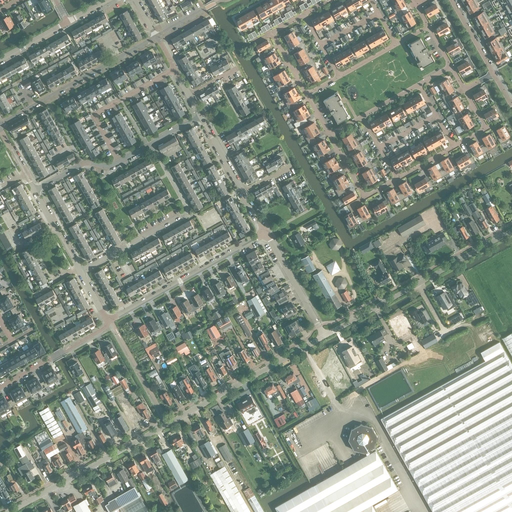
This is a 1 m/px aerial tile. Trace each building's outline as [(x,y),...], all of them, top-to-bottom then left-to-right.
[(51,6),(47,0),(44,0),(44,1),(43,0),(42,0),(37,3),(43,13),(49,9),(48,8),(51,6)] [(271,0),(268,2),(273,12),(279,9),(273,0),(271,0)] [(281,0),(273,0),(279,9),(284,6),(281,0)] [(351,12),(357,9),(351,0),(348,0),(346,0),(345,1),(346,2),(345,2),(351,12)] [(351,0),(357,9),(356,7),(361,4),(362,6),(358,0),(351,0)] [(396,15),(402,11),(400,8),(406,5),(405,5),(406,5),(405,2),(404,2),(402,0),(401,0),(392,6),(395,11),(394,12),(396,15)] [(431,6),(429,8),(425,9),(429,16),(438,11),(439,11),(435,4),(437,3),(434,0),(429,3),(431,6)] [(469,0),(464,3),(465,5),(464,5),(466,8),(478,2),(476,0),(469,0)] [(504,5),(507,9),(511,6),(511,0),(503,5),(503,6),(504,5)] [(268,2),(262,5),(269,17),(268,15),(273,12),(268,2)] [(466,8),(468,12),(469,11),(470,13),(479,8),(476,3),(478,2),(466,8)] [(161,3),(153,7),(155,12),(163,8),(161,3)] [(343,3),(342,4),(342,3),(339,4),(340,5),(337,7),(342,15),(347,12),(343,3)] [(269,17),(262,5),(257,8),(263,20),(269,17)] [(336,18),(342,15),(337,7),(334,8),(334,7),(331,9),(332,10),(331,10),(336,18)] [(163,8),(155,12),(158,17),(166,12),(163,8)] [(127,10),(120,14),(123,20),(130,16),(127,10)] [(256,15),(253,10),(253,11),(247,14),(253,23),(258,20),(259,20),(257,16),(256,15)] [(326,13),(323,14),(328,23),(333,20),(329,11),(328,11),(325,12),(326,13)] [(402,23),(412,17),(411,15),(411,14),(410,11),(409,12),(409,11),(404,14),(402,11),(396,15),(398,18),(399,18),(402,23)] [(487,17),(484,11),(473,17),(474,19),(474,20),(476,23),(487,17)] [(166,12),(158,17),(161,22),(169,17),(166,12)] [(99,16),(103,24),(109,21),(104,13),(99,16)] [(17,23),(20,29),(26,26),(22,20),(18,14),(14,17),(17,23)] [(247,14),(242,17),(247,26),(253,23),(247,14)] [(320,16),(318,18),(323,28),(324,28),(323,26),(328,23),(323,14),(323,15),(322,14),(320,15),(320,16)] [(9,16),(7,18),(6,17),(0,20),(1,21),(0,21),(0,26),(2,30),(5,29),(5,30),(12,26),(11,25),(14,24),(9,16)] [(94,19),(98,27),(103,24),(99,16),(94,19)] [(130,16),(123,20),(126,25),(133,21),(130,16)] [(247,26),(242,17),(237,20),(236,20),(242,30),(242,29),(247,26)] [(414,19),(414,20),(412,17),(402,23),(405,29),(415,23),(415,22),(416,22),(414,19)] [(487,17),(476,23),(478,26),(479,28),(490,21),(487,17)] [(323,28),(318,18),(315,19),(314,18),(312,20),(312,21),(318,31),(323,28)] [(88,22),(92,30),(98,27),(94,19),(88,22)] [(215,31),(214,29),(208,19),(203,22),(207,29),(208,31),(211,29),(213,32),(215,31)] [(447,22),(445,19),(439,22),(441,25),(436,28),(439,35),(440,35),(449,29),(449,30),(449,29),(446,23),(447,22)] [(133,21),(126,25),(129,31),(136,27),(133,21)] [(490,21),(479,28),(480,29),(479,30),(481,33),(493,26),(490,21)] [(83,25),(87,33),(92,30),(88,22),(83,25)] [(207,29),(203,22),(197,25),(203,35),(205,37),(207,36),(205,33),(208,31),(207,29)] [(77,28),(81,36),(87,33),(83,25),(77,28)] [(203,35),(197,25),(192,28),(196,35),(200,33),(201,37),(203,35)] [(493,26),(481,33),(483,36),(484,36),(485,38),(494,33),(491,28),(493,27),(493,26)] [(132,36),(139,32),(136,27),(129,31),(132,36)] [(72,32),(76,39),(81,36),(77,28),(72,32)] [(192,28),(187,31),(193,41),(195,40),(193,37),(196,35),(192,28)] [(383,30),(378,33),(382,41),(388,38),(383,30)] [(193,41),(187,31),(182,34),(186,41),(189,39),(191,42),(193,41)] [(284,36),(288,42),(296,37),(293,31),(284,36)] [(139,32),(132,36),(135,42),(142,38),(139,32)] [(382,41),(378,33),(372,36),(377,44),(382,41)] [(67,34),(62,37),(66,45),(71,42),(67,34)] [(177,37),(182,47),(188,44),(186,41),(182,34),(177,37)] [(371,48),(377,44),(372,36),(366,39),(371,48)] [(62,37),(56,40),(60,48),(66,45),(62,37)] [(182,47),(177,37),(171,40),(177,50),(182,47)] [(288,42),(291,47),(296,44),(298,48),(304,44),(302,40),(299,42),(296,37),(288,42)] [(460,49),(460,48),(463,47),(458,37),(450,41),(452,45),(447,47),(447,48),(450,54),(451,54),(460,49)] [(427,50),(428,50),(426,47),(426,48),(420,38),(421,38),(420,38),(410,43),(411,45),(410,46),(415,56),(415,57),(417,56),(420,61),(417,62),(419,67),(422,66),(423,67),(434,61),(435,61),(431,54),(431,55),(430,55),(429,53),(427,50)] [(499,43),(496,38),(487,43),(488,45),(487,45),(489,49),(501,42),(500,42),(499,43)] [(56,40),(51,43),(55,51),(60,48),(56,40)] [(257,53),(270,45),(267,40),(254,47),(257,53)] [(364,41),(358,44),(363,52),(369,49),(364,41)] [(491,52),(492,52),(492,53),(503,47),(501,42),(489,49),(491,52)] [(51,43),(45,46),(50,54),(55,51),(51,43)] [(304,44),(298,48),(299,51),(294,53),(298,59),(308,53),(305,48),(306,47),(304,44)] [(358,44),(352,47),(357,55),(363,52),(358,44)] [(50,54),(45,46),(40,49),(44,57),(50,54)] [(349,60),(355,57),(349,46),(343,50),(349,60)] [(503,47),(492,53),(493,55),(495,58),(506,52),(503,47)] [(40,49),(35,52),(39,60),(44,57),(40,49)] [(94,53),(98,61),(104,57),(100,50),(94,53)] [(343,50),(337,53),(343,63),(349,60),(343,50)] [(35,52),(32,54),(29,56),(31,59),(29,60),(32,67),(35,65),(33,63),(39,60),(35,52)] [(159,64),(162,62),(158,55),(155,57),(152,52),(149,54),(147,55),(153,65),(158,62),(159,64)] [(262,61),(264,65),(278,57),(277,57),(275,53),(268,56),(266,52),(262,55),(259,56),(255,58),(258,63),(262,61)] [(506,52),(495,58),(498,64),(501,62),(502,63),(505,61),(504,60),(509,57),(506,52)] [(89,56),(93,64),(98,61),(94,53),(89,56)] [(308,53),(298,59),(301,65),(306,62),(308,65),(314,61),(312,58),(311,58),(308,53)] [(338,67),(343,63),(337,53),(332,56),(338,67)] [(179,60),(182,65),(189,61),(187,58),(190,56),(189,54),(179,60)] [(153,65),(147,55),(145,56),(141,58),(146,66),(151,63),(152,65),(153,65)] [(83,59),(87,67),(93,64),(89,56),(83,59)] [(223,61),(221,62),(225,69),(230,66),(225,56),(222,57),(223,58),(221,59),(223,61)] [(463,64),(461,65),(458,67),(457,67),(461,73),(462,73),(471,68),(474,66),(469,56),(461,60),(463,64)] [(280,62),(278,57),(264,65),(266,64),(269,69),(280,63),(280,62)] [(32,67),(29,60),(26,61),(25,58),(19,61),(23,69),(28,66),(30,68),(32,67)] [(83,59),(78,62),(82,70),(87,67),(83,59)] [(189,61),(182,65),(185,70),(196,64),(195,62),(194,62),(192,59),(189,61)] [(214,62),(220,72),(225,69),(221,62),(218,63),(217,61),(216,60),(214,62)] [(23,69),(19,61),(14,64),(18,72),(23,69)] [(137,61),(132,64),(137,72),(136,72),(138,74),(143,71),(137,61)] [(314,61),(308,65),(309,68),(304,71),(307,76),(318,71),(315,65),(316,65),(314,61)] [(213,66),(210,68),(214,75),(220,72),(214,62),(212,63),(213,66)] [(195,71),(197,70),(198,70),(196,67),(198,66),(197,63),(196,64),(185,70),(188,76),(195,71)] [(18,72),(14,64),(8,67),(12,75),(18,72)] [(137,72),(132,64),(126,67),(131,75),(136,72),(137,72)] [(68,68),(72,75),(77,72),(73,65),(68,68)] [(12,75),(8,67),(3,70),(7,78),(12,75)] [(62,71),(66,78),(72,75),(68,68),(62,71)] [(127,77),(122,69),(119,71),(117,72),(122,80),(127,77)] [(191,81),(198,77),(201,75),(200,73),(199,73),(197,70),(195,71),(188,76),(191,81)] [(274,83),(287,75),(284,70),(271,78),(274,83)] [(57,74),(61,81),(66,78),(62,71),(57,74)] [(321,76),(318,71),(307,76),(311,82),(321,76)] [(122,80),(117,72),(115,73),(112,75),(116,83),(122,80)] [(51,77),(56,84),(61,81),(57,74),(51,77)] [(201,75),(198,77),(191,81),(194,86),(204,80),(202,77),(201,75)] [(290,80),(287,75),(274,83),(277,87),(279,91),(282,90),(286,88),(284,84),(290,80)] [(51,77),(46,80),(50,88),(56,84),(51,77)] [(36,80),(42,91),(46,89),(43,84),(44,83),(44,84),(43,80),(41,81),(39,78),(36,80)] [(101,81),(105,90),(110,87),(106,79),(101,81)] [(437,85),(440,91),(450,85),(449,82),(450,82),(448,79),(447,79),(437,85)] [(36,80),(32,82),(34,85),(33,86),(35,89),(35,88),(36,88),(39,93),(42,91),(36,80)] [(105,90),(101,81),(96,84),(101,92),(105,90)] [(101,92),(96,84),(91,87),(96,95),(101,92)] [(228,89),(231,95),(240,90),(241,89),(240,86),(239,84),(228,89)] [(163,94),(171,90),(169,85),(160,89),(163,94)] [(211,88),(214,95),(216,98),(217,98),(216,94),(220,92),(216,85),(211,88)] [(453,90),(454,89),(453,87),(452,87),(450,85),(440,91),(443,96),(442,97),(444,100),(450,96),(449,93),(454,90),(453,90)] [(487,96),(484,90),(485,89),(483,85),(477,89),(479,92),(474,95),(473,95),(477,102),(478,101),(487,96)] [(91,87),(87,89),(91,98),(96,95),(91,87)] [(216,98),(214,95),(211,88),(205,91),(211,101),(212,101),(210,97),(213,96),(215,99),(216,98)] [(281,95),(284,100),(297,92),(294,88),(281,95)] [(87,89),(82,92),(87,100),(91,98),(87,89)] [(164,100),(174,94),(171,90),(163,94),(166,99),(164,100)] [(231,95),(234,100),(241,96),(244,94),(243,92),(242,93),(240,90),(231,95)] [(211,101),(205,91),(200,95),(203,101),(202,101),(204,105),(206,104),(205,101),(208,99),(209,102),(211,101)] [(87,100),(82,92),(77,95),(82,103),(87,100)] [(300,97),(297,92),(284,100),(287,105),(300,97)] [(177,99),(174,94),(164,100),(166,105),(177,99)] [(237,105),(244,101),(243,98),(246,96),(244,94),(241,96),(234,100),(237,105)] [(338,100),(340,99),(341,99),(338,94),(336,95),(335,94),(324,100),(323,100),(327,107),(327,106),(328,106),(331,111),(330,111),(331,114),(332,113),(337,123),(347,118),(346,116),(348,115),(342,105),(343,105),(342,105),(341,105),(338,100)] [(417,96),(414,98),(419,106),(425,103),(420,95),(419,94),(417,96)] [(452,99),(450,96),(444,100),(446,103),(447,103),(450,108),(460,102),(459,99),(460,99),(458,96),(457,97),(457,96),(452,99)] [(70,99),(68,100),(74,110),(79,107),(82,105),(79,100),(76,102),(73,97),(70,99)] [(10,104),(7,98),(0,102),(0,103),(2,108),(10,104)] [(409,101),(414,109),(419,106),(414,98),(412,99),(411,98),(409,100),(409,101)] [(166,105),(169,110),(179,104),(177,99),(166,105)] [(74,110),(68,100),(66,101),(62,103),(65,108),(62,109),(65,114),(68,113),(67,111),(72,108),(74,110)] [(133,105),(136,110),(144,105),(141,100),(133,105)] [(240,110),(247,106),(250,105),(249,102),(246,104),(244,101),(237,105),(240,110)] [(408,113),(414,109),(409,101),(406,102),(403,103),(404,104),(403,104),(408,113)] [(462,105),(460,102),(450,108),(453,113),(452,114),(454,117),(460,114),(458,111),(464,108),(463,107),(464,107),(463,104),(462,105)] [(2,108),(5,113),(6,114),(13,109),(10,104),(2,108)] [(171,109),(174,113),(182,108),(181,107),(179,104),(169,110),(171,109)] [(490,111),(488,112),(485,114),(484,114),(488,121),(488,120),(498,115),(494,109),(496,108),(494,104),(488,108),(490,111)] [(136,110),(138,115),(146,110),(144,105),(136,110)] [(243,116),(250,112),(249,108),(252,107),(250,105),(247,106),(240,110),(243,116)] [(306,107),(304,105),(293,111),(296,116),(294,117),(307,110),(306,107)] [(398,107),(395,109),(401,119),(407,116),(401,106),(400,106),(400,105),(397,107),(398,107)] [(183,110),(182,108),(174,113),(177,118),(185,113),(183,110)] [(39,113),(42,118),(49,114),(46,109),(39,113)] [(401,119),(395,109),(392,110),(389,111),(390,112),(389,112),(394,120),(400,117),(401,119)] [(138,115),(141,119),(149,115),(146,110),(138,115)] [(307,110),(294,117),(297,122),(310,115),(308,112),(309,112),(307,110)] [(112,117),(115,122),(123,117),(120,112),(112,117)] [(384,115),(381,117),(386,125),(391,122),(387,114),(386,114),(386,113),(383,114),(384,115)] [(42,118),(45,124),(52,120),(49,114),(42,118)] [(467,114),(465,115),(462,117),(460,114),(454,117),(456,121),(457,120),(460,125),(470,119),(469,117),(469,116),(468,114),(467,114)] [(149,115),(141,119),(144,124),(152,119),(149,115)] [(27,116),(18,122),(21,128),(27,124),(30,130),(34,128),(27,116)] [(257,119),(261,126),(264,124),(266,128),(268,126),(266,121),(268,120),(266,117),(264,118),(263,116),(257,119)] [(386,125),(381,117),(380,116),(378,118),(375,120),(381,130),(382,130),(380,128),(386,125)] [(115,122),(117,127),(125,122),(123,117),(115,122)] [(145,127),(146,129),(154,124),(152,119),(144,124),(145,127)] [(258,128),(261,126),(257,119),(252,122),(256,129),(258,132),(260,131),(258,128)] [(472,122),(470,119),(460,125),(463,131),(473,125),(474,124),(472,122)] [(45,124),(48,129),(56,125),(52,120),(45,124)] [(79,120),(71,124),(74,129),(82,125),(79,120)] [(381,130),(375,120),(373,121),(372,121),(370,122),(370,123),(376,134),(381,130)] [(15,138),(18,136),(15,131),(21,128),(18,122),(8,127),(15,138)] [(117,127),(120,131),(128,127),(125,122),(117,127)] [(258,132),(256,129),(252,122),(247,125),(251,132),(254,130),(256,134),(258,132)] [(303,134),(304,135),(317,127),(314,122),(303,128),(306,133),(303,134)] [(154,124),(146,129),(147,131),(149,134),(157,129),(154,124)] [(48,129),(51,135),(59,131),(56,125),(48,129)] [(74,129),(76,134),(84,129),(82,125),(74,129)] [(248,134),(251,132),(247,125),(241,128),(247,138),(249,137),(248,134)] [(501,136),(497,138),(501,144),(510,138),(509,136),(509,135),(509,136),(504,126),(497,130),(501,136)] [(120,131),(123,136),(131,131),(128,127),(120,131)] [(186,133),(188,137),(196,133),(193,127),(183,133),(184,134),(186,133)] [(320,132),(317,127),(304,135),(306,140),(307,139),(309,143),(315,140),(313,136),(320,132)] [(236,131),(240,138),(244,136),(245,139),(247,138),(241,128),(236,131)] [(76,134),(79,139),(87,134),(84,129),(76,134)] [(440,130),(434,133),(440,144),(446,140),(440,130)] [(51,135),(55,140),(62,136),(59,131),(51,135)] [(131,131),(123,136),(125,141),(133,136),(132,134),(131,131)] [(237,140),(240,138),(236,131),(231,134),(237,144),(239,143),(237,140)] [(196,133),(188,137),(191,143),(199,138),(196,133)] [(435,135),(430,138),(435,147),(440,144),(434,133),(435,135)] [(90,139),(87,134),(79,139),(82,143),(90,139)] [(231,134),(226,137),(230,144),(233,142),(235,145),(237,144),(231,134)] [(342,138),(346,144),(354,139),(351,134),(342,138)] [(483,146),(486,152),(496,147),(495,144),(494,144),(489,135),(489,134),(482,138),(483,138),(486,144),(483,146)] [(20,139),(23,145),(31,141),(27,135),(20,139)] [(55,140),(58,146),(65,142),(62,136),(55,140)] [(134,138),(133,136),(125,141),(128,146),(136,141),(134,138)] [(173,146),(178,143),(175,137),(170,140),(173,146)] [(199,138),(191,143),(194,148),(202,144),(199,138)] [(435,147),(430,138),(424,141),(429,150),(435,147)] [(83,146),(84,148),(93,144),(90,139),(82,143),(83,146)] [(354,147),(356,150),(362,146),(360,143),(357,145),(354,139),(346,144),(349,150),(354,147)] [(168,149),(173,146),(170,140),(165,143),(168,149)] [(311,147),(314,152),(327,145),(327,144),(324,140),(318,143),(315,140),(309,143),(311,147)] [(34,146),(31,141),(23,145),(26,150),(34,146)] [(470,146),(470,145),(475,155),(477,157),(486,152),(483,146),(480,148),(476,142),(476,141),(470,145),(470,146)] [(165,143),(158,147),(161,152),(168,149),(165,143)] [(422,143),(416,146),(421,155),(427,151),(422,143)] [(93,144),(84,148),(85,150),(87,153),(97,147),(95,148),(93,144)] [(202,144),(194,148),(197,153),(205,149),(202,144)] [(327,145),(314,152),(316,157),(317,157),(319,161),(325,157),(323,153),(329,150),(329,149),(330,149),(327,145)] [(37,152),(34,146),(26,150),(29,156),(37,152)] [(357,153),(352,156),(355,161),(366,155),(363,150),(364,149),(362,146),(356,150),(357,153)] [(415,158),(421,155),(416,146),(410,149),(415,158)] [(100,152),(97,147),(87,153),(89,152),(92,157),(100,152)] [(208,155),(205,149),(197,153),(201,159),(208,155)] [(243,158),(242,155),(245,153),(244,151),(233,157),(236,162),(243,158)] [(279,166),(285,163),(281,156),(280,155),(283,153),(282,151),(279,153),(277,154),(277,155),(274,157),(275,159),(279,166)] [(401,152),(407,163),(413,159),(408,151),(402,154),(401,152)] [(40,157),(37,152),(29,156),(32,161),(40,157)] [(401,166),(407,163),(401,152),(395,155),(401,166)] [(72,153),(67,156),(70,162),(76,159),(72,153)] [(211,160),(208,155),(201,159),(204,164),(203,165),(204,167),(205,167),(209,164),(208,162),(211,160)] [(366,155),(355,161),(359,167),(364,164),(366,167),(372,163),(370,160),(369,161),(366,155)] [(395,155),(396,157),(391,160),(396,169),(401,166),(395,155)] [(475,162),(472,156),(468,158),(466,155),(460,159),(457,160),(456,161),(458,163),(457,163),(458,164),(460,167),(461,167),(470,162),(471,164),(475,162)] [(61,159),(64,165),(70,162),(67,156),(61,159)] [(243,158),(236,162),(239,167),(250,161),(249,160),(246,156),(243,158)] [(43,163),(40,157),(32,161),(35,167),(43,163)] [(274,169),(279,166),(275,159),(272,160),(270,157),(268,159),(274,169)] [(323,169),(337,162),(335,159),(335,160),(334,157),(327,161),(325,157),(319,161),(321,164),(321,165),(323,169)] [(150,158),(144,161),(149,169),(154,166),(150,158)] [(441,162),(444,166),(445,168),(441,170),(445,176),(454,170),(453,168),(453,167),(448,158),(441,161),(441,162)] [(61,159),(55,162),(59,168),(64,165),(61,159)] [(269,172),(274,169),(268,159),(263,162),(269,172)] [(149,169),(144,161),(139,165),(143,172),(144,174),(150,171),(149,169)] [(250,161),(239,167),(242,173),(249,168),(252,167),(250,161)] [(337,162),(323,169),(323,170),(326,169),(328,173),(339,167),(338,164),(337,162)] [(46,168),(43,163),(35,167),(38,172),(46,168)] [(179,163),(171,167),(174,173),(182,168),(179,163)] [(362,173),(365,179),(374,174),(371,169),(374,167),(372,163),(366,167),(367,170),(362,173)] [(209,174),(217,170),(213,165),(210,166),(209,164),(205,167),(206,169),(209,174)] [(133,168),(138,175),(143,172),(139,165),(133,168)] [(445,176),(441,170),(438,171),(435,165),(428,169),(433,178),(434,179),(435,181),(445,176)] [(49,174),(46,168),(38,172),(41,178),(49,174)] [(128,171),(132,178),(138,175),(133,168),(128,171)] [(177,178),(185,174),(182,168),(174,173),(177,178)] [(251,172),(249,168),(242,173),(245,178),(252,174),(255,172),(254,170),(251,172)] [(217,170),(209,174),(212,180),(210,181),(220,176),(217,170)] [(417,174),(419,180),(424,178),(423,177),(427,175),(425,170),(417,174)] [(77,181),(85,177),(82,171),(72,177),(75,183),(77,181)] [(123,174),(127,181),(132,178),(128,171),(123,174)] [(255,172),(252,174),(245,178),(248,183),(258,177),(255,172)] [(117,177),(121,184),(127,181),(123,174),(117,177)] [(180,183),(188,179),(185,174),(177,178),(180,183)] [(333,187),(347,179),(345,177),(344,175),(337,178),(335,174),(331,177),(329,174),(327,175),(328,178),(329,178),(331,182),(330,182),(333,187)] [(374,174),(365,179),(369,184),(377,180),(374,174)] [(213,186),(223,181),(220,176),(210,181),(213,186)] [(88,182),(85,177),(77,181),(80,187),(88,182)] [(117,177),(112,180),(116,187),(121,184),(117,177)] [(183,189),(191,185),(188,179),(180,183),(183,189)] [(336,192),(337,192),(338,195),(338,196),(340,198),(342,197),(341,194),(345,192),(343,188),(349,184),(348,182),(347,179),(333,187),(336,192)] [(430,188),(433,186),(430,180),(427,182),(425,179),(415,184),(416,187),(415,187),(416,188),(417,188),(419,191),(428,185),(430,188)] [(218,191),(226,187),(223,181),(213,186),(213,187),(215,185),(218,191)] [(282,186),(285,192),(293,188),(291,185),(294,183),(293,181),(282,186)] [(411,191),(409,186),(406,182),(406,181),(399,185),(400,185),(403,191),(400,193),(403,199),(407,197),(406,194),(411,191)] [(83,192),(91,188),(88,182),(80,187),(83,192)] [(275,184),(273,186),(271,182),(265,185),(271,195),(272,195),(270,191),(274,189),(276,191),(278,190),(275,184)] [(24,189),(21,184),(16,186),(15,184),(9,187),(12,192),(15,191),(17,194),(24,189)] [(191,185),(183,189),(186,194),(194,190),(191,185)] [(260,188),(263,195),(265,198),(271,195),(265,185),(260,188)] [(56,186),(48,190),(51,196),(59,191),(56,186)] [(285,192),(288,197),(299,191),(298,189),(296,186),(293,188),(285,192)] [(227,196),(225,194),(229,192),(226,187),(218,191),(221,196),(220,197),(222,199),(227,196)] [(479,190),(487,203),(492,200),(484,187),(479,190)] [(86,197),(94,193),(91,188),(83,192),(86,197)] [(261,201),(259,198),(262,196),(264,199),(265,198),(263,195),(260,188),(254,192),(257,198),(256,199),(258,202),(261,201)] [(20,199),(27,195),(24,189),(17,194),(20,199)] [(161,192),(165,199),(171,196),(167,189),(161,192)] [(403,199),(400,193),(397,195),(393,189),(386,192),(387,193),(392,202),(393,205),(403,199)] [(190,200),(197,195),(194,190),(186,194),(190,200)] [(62,197),(59,191),(51,196),(54,201),(62,197)] [(291,202),(299,198),(297,195),(300,193),(299,191),(288,197),(291,202)] [(156,195),(160,202),(165,199),(161,192),(156,195)] [(356,197),(353,192),(340,199),(343,205),(356,197)] [(89,203),(97,199),(94,193),(86,197),(89,203)] [(30,200),(27,195),(20,199),(23,204),(30,200)] [(150,198),(155,206),(160,202),(156,195),(150,198)] [(193,205),(200,201),(197,195),(190,200),(193,205)] [(227,206),(234,202),(231,196),(228,198),(227,196),(222,199),(223,201),(224,201),(227,206)] [(65,202),(62,197),(54,201),(58,206),(65,202)] [(145,201),(149,209),(155,206),(150,198),(145,201)] [(294,208),(302,203),(305,202),(304,200),(300,201),(299,198),(291,202),(294,208)] [(93,209),(100,204),(97,199),(89,203),(93,209)] [(26,210),(33,206),(30,200),(23,204),(26,210)] [(140,204),(144,212),(149,209),(145,201),(140,204)] [(203,206),(200,201),(193,205),(196,211),(203,206)] [(68,208),(65,202),(58,206),(61,212),(68,208)] [(237,207),(234,202),(227,206),(230,212),(237,207)] [(294,208),(297,213),(305,209),(303,206),(306,204),(305,202),(302,203),(294,208)] [(383,202),(377,206),(374,208),(373,208),(375,210),(374,211),(375,212),(375,211),(377,214),(387,209),(388,211),(392,209),(388,203),(385,205),(383,202)] [(469,216),(472,214),(471,213),(466,203),(462,205),(469,216)] [(488,226),(484,220),(481,215),(480,215),(473,203),(467,206),(472,213),(471,213),(472,214),(475,220),(477,219),(481,226),(482,226),(483,228),(488,226)] [(134,207),(138,215),(144,212),(140,204),(134,207)] [(358,209),(360,213),(361,215),(358,217),(362,223),(371,217),(370,215),(370,214),(364,205),(365,205),(364,205),(358,209)] [(490,214),(488,214),(493,222),(499,219),(497,216),(498,215),(492,205),(487,208),(490,214)] [(26,210),(29,215),(29,216),(36,212),(33,206),(26,210)] [(129,210),(133,218),(138,215),(134,207),(129,210)] [(240,213),(237,207),(230,212),(233,217),(240,213)] [(71,213),(68,208),(61,212),(64,217),(71,213)] [(105,214),(102,209),(95,213),(98,218),(105,214)] [(355,219),(354,217),(352,213),(352,212),(351,212),(345,216),(350,225),(350,226),(351,226),(352,228),(358,225),(362,231),(365,229),(362,223),(358,217),(355,219)] [(74,219),(71,213),(64,217),(67,223),(74,219)] [(243,218),(240,213),(233,217),(236,222),(243,218)] [(109,220),(105,214),(98,218),(101,224),(109,220)] [(403,237),(426,224),(421,215),(398,228),(403,237)] [(246,224),(243,218),(236,222),(239,228),(246,224)] [(472,235),(473,234),(478,231),(472,220),(467,223),(465,219),(462,221),(466,228),(468,227),(472,235)] [(112,225),(109,220),(101,224),(104,229),(112,225)] [(184,223),(188,231),(194,228),(190,220),(184,223)] [(43,230),(39,223),(33,226),(37,233),(43,230)] [(76,223),(69,227),(72,233),(80,229),(76,223)] [(179,226),(183,234),(188,231),(184,223),(179,226)] [(250,229),(246,224),(239,228),(241,232),(239,234),(241,237),(247,234),(247,233),(246,231),(250,229)] [(457,234),(460,232),(464,239),(468,237),(462,226),(461,227),(459,224),(453,228),(457,234)] [(115,230),(112,225),(104,229),(107,235),(115,230)] [(32,236),(37,233),(33,226),(28,229),(32,236)] [(173,230),(178,237),(183,234),(179,226),(173,230)] [(26,240),(32,236),(28,229),(22,232),(26,240)] [(83,234),(80,229),(72,233),(75,238),(83,234)] [(110,240),(118,236),(115,230),(107,235),(110,240)] [(168,233),(172,240),(178,237),(173,230),(168,233)] [(222,235),(227,242),(232,239),(228,232),(222,235)] [(305,242),(300,232),(292,237),(297,247),(305,242)] [(168,233),(162,236),(167,243),(172,240),(168,233)] [(443,240),(446,239),(443,233),(432,238),(433,239),(426,243),(431,251),(445,244),(443,240)] [(86,240),(83,234),(75,238),(78,244),(86,240)] [(217,238),(221,245),(227,242),(222,235),(217,238)] [(110,240),(113,246),(121,242),(118,236),(110,240)] [(153,241),(157,249),(162,246),(158,238),(153,241)] [(212,241),(216,248),(221,245),(217,238),(212,241)] [(342,244),(339,239),(333,238),(332,238),(329,244),(332,249),(338,250),(338,249),(342,244)] [(373,242),(376,248),(381,245),(378,239),(373,242)] [(81,249),(89,245),(86,240),(78,244),(81,249)] [(151,252),(157,249),(153,241),(147,244),(151,252)] [(206,244),(210,251),(216,248),(212,241),(206,244)] [(370,241),(359,247),(363,254),(374,248),(370,241)] [(146,255),(151,252),(147,244),(142,247),(146,255)] [(201,247),(205,254),(210,251),(206,244),(201,247)] [(84,254),(92,250),(89,245),(81,249),(84,254)] [(136,250),(140,258),(146,255),(142,247),(136,250)] [(205,254),(201,247),(195,250),(199,257),(205,254)] [(29,248),(22,252),(25,258),(32,254),(29,248)] [(246,255),(249,260),(257,255),(256,253),(258,251),(257,249),(254,251),(254,250),(246,255)] [(88,260),(95,256),(92,250),(84,254),(88,260)] [(136,250),(131,254),(135,261),(140,258),(136,250)] [(189,263),(195,260),(191,252),(185,256),(189,263)] [(35,259),(32,254),(25,258),(28,263),(35,259)] [(402,263),(407,260),(404,254),(397,258),(390,261),(396,271),(397,271),(398,270),(403,268),(400,264),(402,263)] [(254,264),(260,260),(263,259),(262,257),(259,259),(257,255),(249,260),(252,265),(254,264)] [(316,269),(308,255),(300,260),(308,273),(316,269)] [(184,266),(189,263),(185,256),(180,259),(184,266)] [(38,265),(35,259),(28,263),(31,269),(38,265)] [(178,269),(184,266),(180,259),(174,262),(178,269)] [(263,259),(260,260),(254,264),(252,265),(255,270),(263,266),(261,262),(264,261),(263,259)] [(336,260),(326,265),(331,274),(341,269),(336,260)] [(386,272),(386,271),(382,264),(383,264),(381,260),(374,263),(376,267),(380,274),(383,273),(383,274),(378,277),(382,284),(383,284),(384,284),(386,283),(386,282),(390,279),(386,272)] [(173,272),(178,269),(174,262),(169,265),(173,272)] [(42,270),(38,265),(31,269),(34,274),(42,270)] [(173,272),(169,265),(163,268),(167,275),(173,272)] [(263,266),(255,270),(258,275),(268,269),(267,267),(265,269),(263,266)] [(258,275),(258,276),(260,275),(262,279),(263,278),(271,274),(269,271),(271,270),(270,268),(268,269),(258,275)] [(98,278),(105,274),(102,269),(95,273),(98,278)] [(241,269),(235,273),(241,283),(245,281),(246,283),(249,281),(246,275),(244,276),(244,275),(242,272),(241,269)] [(45,275),(42,270),(34,274),(37,280),(45,275)] [(153,273),(158,281),(163,278),(159,270),(153,273)] [(321,270),(313,275),(333,310),(341,305),(321,270)] [(152,284),(158,281),(153,273),(148,276),(152,284)] [(108,280),(105,274),(98,278),(101,284),(108,280)] [(271,274),(263,278),(262,279),(265,284),(276,278),(275,276),(272,277),(271,274)] [(48,281),(45,275),(37,280),(40,285),(48,281)] [(224,279),(229,288),(234,285),(235,288),(237,286),(236,284),(235,284),(230,275),(224,279)] [(349,284),(344,275),(334,281),(341,292),(346,290),(344,286),(349,284)] [(147,287),(152,284),(148,276),(143,279),(147,287)] [(77,283),(74,278),(66,282),(64,284),(67,289),(69,287),(69,288),(77,283)] [(275,281),(277,280),(276,278),(265,284),(268,289),(276,284),(275,281)] [(141,290),(147,287),(143,279),(137,282),(141,290)] [(111,285),(108,280),(101,284),(104,289),(111,285)] [(219,281),(212,285),(219,297),(226,293),(219,281)] [(136,293),(141,290),(137,282),(132,285),(136,293)] [(461,298),(466,295),(466,296),(467,297),(469,296),(469,298),(473,304),(478,302),(472,291),(468,293),(467,292),(468,291),(466,287),(465,288),(462,282),(460,283),(461,284),(459,285),(459,284),(457,285),(457,284),(452,287),(455,293),(458,292),(461,298)] [(80,289),(77,283),(69,288),(67,289),(70,294),(80,289)] [(268,289),(271,294),(273,293),(279,290),(279,289),(282,288),(281,286),(278,287),(276,284),(268,289)] [(114,291),(111,285),(104,289),(107,295),(114,291)] [(130,296),(136,293),(132,285),(126,289),(130,296)] [(276,299),(285,294),(284,291),(286,290),(284,286),(282,288),(279,289),(279,290),(273,293),(274,294),(274,295),(276,299)] [(208,288),(201,292),(206,300),(207,300),(208,302),(214,298),(213,297),(213,296),(208,288)] [(83,294),(80,289),(70,294),(74,300),(83,294)] [(47,293),(51,300),(57,297),(53,290),(47,293)] [(117,296),(114,291),(107,295),(110,300),(117,296)] [(346,291),(341,293),(346,302),(351,299),(346,291)] [(46,303),(51,300),(47,293),(42,296),(46,303)] [(442,303),(442,304),(441,305),(443,308),(446,307),(447,308),(448,310),(454,306),(454,307),(456,305),(449,293),(447,294),(445,296),(444,294),(438,297),(439,299),(440,301),(441,301),(440,301),(440,302),(441,301),(442,303),(441,303),(441,304),(442,303)] [(0,306),(12,300),(9,294),(0,299),(0,306)] [(79,304),(86,300),(83,294),(74,300),(77,305),(79,304)] [(191,298),(194,303),(192,304),(195,310),(199,308),(204,305),(202,303),(203,302),(198,294),(191,298)] [(280,306),(291,300),(289,296),(287,297),(285,294),(276,299),(279,304),(280,306)] [(42,296),(36,299),(40,307),(46,303),(42,296)] [(113,306),(121,302),(117,296),(110,300),(113,306)] [(257,317),(265,312),(256,297),(248,302),(257,317)] [(15,305),(12,300),(0,306),(0,307),(2,310),(2,309),(3,311),(15,305)] [(89,306),(86,300),(79,304),(82,310),(89,306)] [(187,300),(180,304),(185,312),(187,314),(192,312),(195,310),(192,304),(190,305),(187,300)] [(284,312),(293,307),(291,304),(293,303),(291,300),(280,306),(282,308),(281,308),(284,312)] [(169,310),(174,318),(179,316),(180,318),(183,316),(182,314),(181,314),(176,306),(169,310)] [(284,312),(286,317),(287,317),(288,319),(298,313),(296,309),(294,310),(293,307),(284,312)] [(422,323),(430,318),(425,309),(419,313),(417,309),(411,312),(416,321),(419,319),(422,323)] [(251,311),(244,315),(247,319),(254,315),(251,311)] [(165,312),(159,316),(165,326),(171,323),(170,321),(172,320),(168,313),(166,314),(165,312)] [(8,320),(9,322),(10,326),(23,319),(20,314),(8,320)] [(227,315),(216,321),(220,327),(231,321),(227,315)] [(402,316),(394,320),(400,331),(408,327),(402,316)] [(96,324),(92,317),(86,320),(90,327),(96,324)] [(12,329),(13,329),(14,330),(23,325),(21,320),(23,319),(10,326),(12,329)] [(162,329),(158,321),(155,322),(153,319),(146,323),(153,334),(162,329)] [(85,330),(90,327),(86,320),(81,323),(85,330)] [(297,320),(295,321),(290,323),(296,332),(298,331),(299,333),(303,331),(297,320)] [(79,334),(85,330),(81,323),(75,326),(79,334)] [(204,325),(202,323),(192,328),(193,331),(204,325)] [(249,338),(252,337),(249,332),(244,323),(241,325),(246,334),(249,338)] [(294,336),(293,334),(296,332),(290,323),(284,327),(290,338),(294,336)] [(143,325),(136,329),(141,337),(150,332),(147,328),(145,329),(143,325)] [(212,341),(221,336),(215,325),(206,330),(212,341)] [(74,337),(79,334),(75,326),(70,329),(74,337)] [(68,340),(74,337),(70,329),(64,332),(68,340)] [(278,337),(281,336),(277,329),(268,334),(275,346),(281,342),(278,337)] [(191,330),(184,333),(188,340),(195,336),(191,330)] [(384,338),(383,336),(380,331),(369,337),(374,345),(381,341),(381,340),(384,338)] [(64,332),(59,336),(63,343),(68,340),(64,332)] [(175,337),(172,332),(166,335),(169,340),(175,337)] [(511,332),(502,338),(511,356),(511,332)] [(421,341),(425,348),(438,341),(434,334),(421,341)] [(260,341),(261,344),(265,351),(270,348),(266,341),(267,341),(266,338),(260,341)] [(33,344),(39,355),(45,351),(38,341),(33,344)] [(176,347),(180,354),(189,349),(185,342),(176,347)] [(252,353),(253,353),(255,357),(259,354),(253,342),(250,344),(251,346),(249,346),(251,350),(251,351),(252,353)] [(381,419),(432,511),(511,511),(511,364),(499,342),(481,352),(485,360),(381,419)] [(104,354),(105,356),(107,360),(110,359),(110,358),(117,354),(110,343),(104,347),(107,352),(104,354)] [(150,351),(154,358),(161,354),(155,343),(151,345),(153,349),(150,351)] [(37,356),(37,355),(39,354),(39,355),(33,344),(33,345),(28,348),(34,358),(37,356)] [(353,347),(343,352),(346,358),(344,358),(350,369),(362,362),(359,355),(358,356),(353,347)] [(28,360),(30,359),(31,360),(34,358),(28,348),(23,351),(28,360)] [(249,360),(243,349),(238,352),(237,353),(237,354),(239,358),(240,358),(242,357),(244,362),(249,360)] [(108,361),(107,360),(105,356),(103,357),(99,350),(92,354),(98,363),(103,360),(105,363),(108,361)] [(18,354),(24,364),(27,362),(26,361),(28,360),(23,351),(24,352),(19,355),(18,353),(18,354)] [(236,367),(234,363),(236,362),(234,357),(233,358),(230,353),(226,355),(224,351),(219,354),(222,359),(224,357),(231,370),(236,367)] [(200,352),(193,355),(197,363),(204,359),(200,352)] [(18,366),(20,364),(21,366),(24,364),(18,354),(13,356),(18,366)] [(7,359),(13,370),(16,368),(16,367),(18,366),(13,356),(7,359)] [(168,364),(177,359),(175,356),(166,361),(168,364)] [(382,372),(387,369),(381,358),(376,361),(382,372)] [(7,372),(9,370),(10,371),(13,370),(7,359),(2,362),(7,372)] [(220,371),(220,372),(222,375),(226,373),(220,360),(218,361),(218,362),(215,364),(219,372),(220,371)] [(76,377),(83,373),(77,362),(70,366),(76,377)] [(196,379),(201,387),(203,386),(206,385),(205,384),(206,384),(202,376),(202,377),(200,374),(200,373),(201,371),(197,363),(193,365),(197,371),(193,374),(196,378),(196,377),(197,379),(196,379)] [(216,378),(210,367),(204,370),(210,382),(216,378)] [(52,369),(51,370),(50,369),(47,371),(54,383),(62,378),(58,373),(56,374),(52,369)] [(147,374),(150,378),(150,379),(158,374),(155,370),(147,374)] [(43,373),(44,374),(42,375),(45,380),(42,382),(45,387),(54,383),(47,371),(43,373)] [(293,372),(289,375),(293,383),(295,383),(293,381),(297,379),(293,372)] [(165,387),(158,375),(155,377),(162,389),(165,387)] [(293,383),(289,375),(284,377),(288,384),(290,383),(291,385),(293,383)] [(193,391),(190,385),(190,384),(190,383),(187,377),(181,380),(180,378),(177,380),(182,389),(185,387),(189,394),(193,391)] [(45,387),(42,382),(40,383),(36,378),(35,379),(34,378),(31,380),(37,392),(45,387)] [(129,388),(124,379),(120,381),(125,390),(129,388)] [(27,382),(28,383),(26,384),(29,389),(26,391),(29,396),(37,392),(31,380),(27,382)] [(93,407),(98,405),(102,402),(90,383),(82,388),(93,407)] [(279,384),(274,387),(273,383),(263,389),(267,395),(270,394),(272,396),(274,394),(273,392),(276,390),(277,391),(278,391),(281,396),(282,399),(286,397),(279,384)] [(115,399),(108,385),(104,387),(112,400),(115,399)] [(184,396),(177,385),(171,389),(178,400),(184,396)] [(21,401),(29,396),(26,391),(24,392),(20,387),(19,388),(18,387),(15,389),(21,401)] [(306,405),(297,389),(295,387),(293,388),(294,390),(291,392),(300,408),(306,405)] [(302,387),(298,390),(302,397),(306,394),(302,387)] [(13,398),(10,400),(13,405),(21,401),(15,389),(11,391),(12,392),(10,393),(13,398)] [(84,400),(79,391),(74,394),(79,403),(84,400)] [(162,400),(164,399),(168,405),(172,403),(166,392),(160,395),(162,400)] [(118,398),(122,405),(130,401),(126,394),(118,398)] [(1,397),(0,397),(0,402),(6,413),(11,410),(3,396),(2,397),(1,397)] [(243,413),(248,410),(250,413),(251,414),(257,411),(257,409),(255,406),(256,405),(251,396),(242,402),(241,402),(240,403),(239,403),(238,404),(243,413)] [(79,433),(82,431),(87,428),(69,397),(61,402),(79,433)] [(309,407),(319,402),(316,397),(306,402),(309,407)] [(139,412),(141,411),(145,418),(149,416),(145,409),(142,403),(136,406),(139,412)] [(100,410),(98,405),(93,407),(93,408),(92,408),(96,413),(100,410)] [(54,438),(63,433),(48,407),(40,412),(54,438)] [(132,409),(126,411),(134,425),(139,422),(132,409)] [(122,431),(128,428),(123,419),(120,412),(117,413),(119,417),(116,419),(122,431)] [(229,417),(227,419),(223,412),(219,414),(223,421),(221,422),(225,429),(231,426),(233,424),(229,417)] [(286,422),(282,414),(276,417),(281,425),(286,422)] [(109,418),(102,421),(107,429),(106,429),(107,429),(108,432),(109,432),(111,437),(114,435),(118,433),(115,428),(115,427),(114,427),(113,426),(114,425),(113,425),(109,418)] [(217,432),(213,425),(212,425),(208,419),(204,421),(206,425),(205,425),(209,431),(211,435),(217,432)] [(193,428),(196,433),(198,431),(201,435),(205,433),(202,428),(202,429),(199,424),(193,428)] [(348,440),(354,450),(364,453),(365,452),(374,448),(374,447),(377,436),(372,427),(361,424),(351,429),(348,440)] [(255,441),(248,428),(239,433),(246,446),(255,441)] [(190,429),(187,431),(193,443),(196,441),(190,429)] [(34,436),(39,444),(50,438),(45,430),(34,436)] [(95,446),(92,439),(89,435),(86,437),(82,431),(79,433),(78,433),(81,437),(79,438),(82,444),(87,442),(91,448),(95,446)] [(98,436),(102,443),(106,440),(102,433),(101,431),(96,433),(98,436)] [(259,431),(253,435),(261,450),(267,446),(265,443),(266,443),(263,437),(262,438),(259,431)] [(182,444),(184,442),(180,435),(177,437),(177,436),(171,440),(176,449),(183,445),(182,444)] [(43,450),(53,444),(50,438),(39,444),(39,445),(42,450),(43,450)] [(76,447),(80,454),(85,452),(83,448),(84,447),(82,444),(79,438),(73,441),(76,447)] [(216,454),(209,441),(208,440),(200,446),(207,459),(216,454)] [(60,451),(57,447),(55,443),(44,450),(48,458),(60,451)] [(67,453),(64,454),(68,461),(73,459),(71,455),(72,455),(68,448),(65,443),(57,447),(60,451),(60,452),(65,450),(67,453)] [(227,462),(233,458),(225,443),(218,447),(227,462)] [(20,458),(26,455),(20,445),(14,448),(20,458)] [(160,459),(158,454),(162,452),(160,448),(156,450),(156,449),(149,452),(152,457),(155,462),(160,459)] [(376,511),(372,504),(398,489),(376,450),(375,450),(374,448),(365,452),(367,455),(275,507),(277,511),(376,511)] [(179,485),(188,480),(171,449),(162,454),(179,485)] [(190,463),(193,468),(201,463),(196,454),(192,456),(195,460),(190,463)] [(54,460),(52,461),(54,466),(57,464),(58,467),(63,464),(59,458),(57,455),(53,457),(54,460)] [(145,455),(138,458),(141,464),(141,463),(147,473),(153,469),(145,455)] [(52,470),(47,461),(45,459),(37,463),(41,469),(44,467),(48,473),(52,470)] [(34,479),(33,478),(34,477),(30,470),(34,468),(33,464),(31,461),(25,463),(27,467),(25,468),(27,471),(24,473),(28,481),(29,480),(30,481),(34,479)] [(131,470),(133,474),(133,475),(139,472),(137,467),(134,461),(127,465),(131,470)] [(209,474),(231,511),(250,511),(224,466),(220,469),(209,474)] [(162,485),(165,484),(156,468),(151,470),(153,473),(154,472),(162,485)] [(122,483),(129,479),(123,469),(116,472),(122,483)] [(151,488),(143,472),(139,475),(147,490),(151,488)] [(13,479),(12,477),(10,473),(6,475),(8,478),(7,479),(9,481),(8,481),(10,484),(8,486),(11,491),(13,490),(14,492),(19,489),(13,479)] [(116,483),(114,478),(111,474),(105,477),(110,486),(116,483)] [(3,481),(0,482),(0,491),(4,497),(8,495),(4,489),(6,487),(3,481)] [(91,485),(83,490),(86,495),(91,491),(93,495),(98,504),(101,502),(104,500),(101,496),(98,497),(94,490),(91,485)] [(108,511),(111,511),(119,508),(140,496),(134,486),(108,501),(109,503),(105,505),(108,511)] [(243,491),(255,511),(264,511),(261,506),(250,487),(243,491)] [(162,493),(157,496),(164,506),(168,504),(162,493)] [(67,498),(61,502),(66,511),(73,507),(70,503),(76,500),(74,495),(67,498)] [(148,511),(140,496),(119,508),(121,511),(148,511)] [(76,511),(91,511),(84,499),(73,506),(76,511)]
